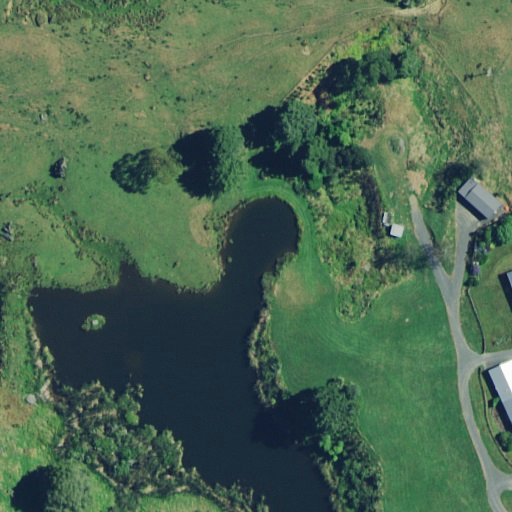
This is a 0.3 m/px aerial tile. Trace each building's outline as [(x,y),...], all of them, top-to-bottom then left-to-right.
[(398,158),(392,145),(385,149),(391,161),(398,158)] [(501,202),(471,176),(457,191),(487,218),(501,202)] [(403,226),(392,223),(389,233),(400,236),(403,226)] [(511,316),(511,270),(495,277),(511,316)] [(480,361),(508,425),(511,423),(511,356),(509,349),(480,361)]
